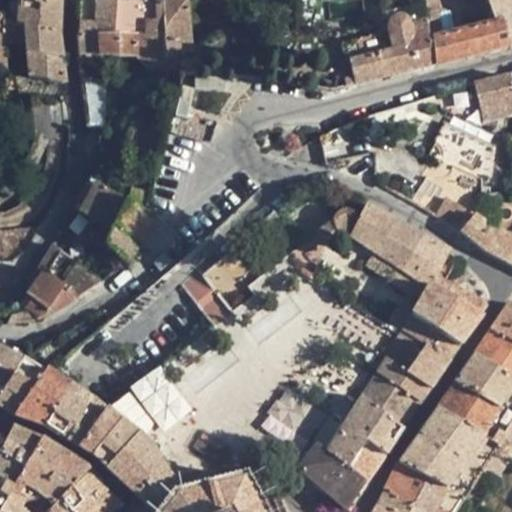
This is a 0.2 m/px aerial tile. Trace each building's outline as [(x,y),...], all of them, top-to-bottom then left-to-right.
[(60,33),(61,5),(37,0),(17,0),(17,4),(16,24),(16,26),(60,33)] [(76,37),(114,37),(115,3),(78,0),(76,37)] [(471,0),(481,29),(494,25),(484,0),(424,0),(427,21),(430,42),(443,39),(438,0),(471,0)] [(511,0),(484,0),(494,25),(481,29),(443,39),(430,42),(434,67),(511,46),(511,0)] [(191,55),(191,52),(186,2),(163,4),(163,37),(165,63),(191,55)] [(157,5),(115,3),(114,37),(163,37),(163,4),(157,5)] [(434,67),(430,42),(427,21),(409,26),(408,24),(402,20),(399,19),(395,19),(391,21),(387,25),(386,29),(386,32),(336,45),(342,68),(350,66),(354,79),(356,87),(434,67)] [(5,45),(12,44),(8,23),(3,22),(5,45)] [(18,44),(16,26),(16,24),(8,23),(12,44),(18,44)] [(24,44),(25,53),(42,56),(63,58),(60,33),(16,26),(18,44),(24,44)] [(134,59),(145,72),(156,84),(159,89),(173,71),(165,63),(163,37),(114,37),(76,37),(82,81),(100,81),(97,58),(134,59)] [(5,56),(14,55),(12,44),(5,45),(5,56)] [(12,44),(14,55),(25,53),(24,44),(18,44),(12,44)] [(45,80),(42,56),(25,53),(28,78),(45,80)] [(63,58),(42,56),(45,80),(66,83),(63,58)] [(124,94),(137,106),(156,84),(145,72),(124,94)] [(480,110),(511,104),(511,96),(510,78),(472,87),(480,110)] [(345,90),(356,87),(354,79),(343,82),(345,90)] [(444,128),(430,155),(488,182),(491,150),(444,128)] [(90,236),(94,239),(101,245),(103,246),(112,228),(119,215),(125,202),(90,180),(74,210),(96,223),(90,236)] [(131,190),(128,203),(148,215),(151,196),(131,190)] [(417,193),(411,203),(418,208),(424,197),(417,193)] [(465,212),(444,199),(441,204),(433,217),(450,227),(454,221),(456,222),(460,216),(463,217),(465,212)] [(148,215),(128,203),(125,202),(119,215),(144,237),(154,219),(148,215)] [(363,207),(357,218),(358,221),(358,224),(358,228),(356,232),(353,235),(349,236),(347,238),(376,256),(394,224),(363,207)] [(332,223),(316,235),(326,249),(340,237),(347,238),(349,236),(353,235),(356,232),(358,228),(358,224),(358,221),(357,218),(356,216),(351,212),(347,210),(343,211),(339,212),(336,214),(332,219),(332,223)] [(466,218),(463,217),(460,216),(456,222),(454,221),(450,227),(459,233),(474,217),(470,214),(466,218)] [(144,237),(119,215),(112,228),(137,249),(144,237)] [(511,238),(511,239),(483,232),(484,223),(474,217),(459,233),(484,254),(511,268),(511,238)] [(386,262),(395,268),(402,273),(421,239),(394,224),(376,256),(386,262)] [(42,228),(17,230),(20,256),(26,252),(42,228)] [(137,249),(112,228),(103,246),(127,267),(128,266),(137,249)] [(17,230),(0,232),(0,237),(7,262),(11,262),(20,256),(17,230)] [(94,239),(83,247),(91,254),(101,245),(94,239)] [(449,254),(421,239),(402,273),(415,281),(426,288),(431,291),(436,281),(448,256),(449,254)] [(101,284),(76,266),(61,254),(53,247),(38,271),(41,274),(56,285),(77,300),(101,284)] [(67,247),(61,254),(76,266),(91,254),(83,247),(76,253),(67,247)] [(152,288),(167,305),(192,283),(183,272),(194,263),(188,256),(152,288)] [(386,262),(376,256),(367,270),(377,276),(386,262)] [(377,276),(385,281),(395,268),(386,262),(377,276)] [(405,294),(399,303),(402,305),(415,281),(402,273),(395,268),(385,281),(405,294)] [(50,317),(77,300),(56,285),(41,274),(25,296),(34,303),(26,314),(37,322),(50,317)] [(413,310),(411,315),(410,316),(458,348),(486,308),(436,281),(431,291),(426,288),(415,281),(402,305),(413,310)] [(402,305),(399,308),(411,315),(413,310),(402,305)] [(489,332),(511,345),(511,307),(507,305),(489,332)] [(399,308),(397,307),(384,328),(387,329),(399,308)] [(411,315),(399,308),(387,329),(398,337),(401,332),(410,316),(411,315)] [(23,325),(37,322),(26,314),(11,316),(4,326),(23,325)] [(401,332),(448,363),(458,348),(410,316),(401,332)] [(398,337),(392,347),(439,376),(448,363),(401,332),(398,337)] [(511,345),(489,332),(473,356),(511,377),(511,345)] [(392,347),(384,359),(405,373),(430,389),(439,376),(392,347)] [(0,394),(1,395),(22,361),(0,350),(0,394)] [(511,377),(473,356),(454,385),(498,410),(511,391),(511,377)] [(384,359),(375,374),(398,390),(419,404),(430,389),(405,373),(384,359)] [(22,361),(1,395),(0,396),(0,410),(13,419),(14,415),(43,373),(22,361)] [(44,372),(43,373),(14,415),(13,419),(44,429),(66,386),(51,376),(44,372)] [(375,374),(360,398),(402,431),(411,417),(391,401),(398,390),(375,374)] [(66,386),(44,429),(65,442),(92,399),(68,383),(66,386)] [(498,410),(454,385),(437,410),(483,437),(498,410)] [(391,401),(411,417),(419,404),(398,390),(391,401)] [(360,398),(342,426),(364,444),(384,457),(402,431),(360,398)] [(92,399),(65,442),(77,448),(106,408),(92,399)] [(106,408),(77,448),(91,456),(118,422),(106,412),(109,410),(106,408)] [(483,437),(437,410),(419,436),(464,464),(483,437)] [(118,422),(91,456),(106,469),(137,435),(118,422)] [(325,452),(347,469),(364,444),(342,426),(325,452)] [(511,458),(511,455),(511,433),(508,429),(504,435),(506,436),(502,442),(508,445),(503,451),(498,448),(498,449),(511,458)] [(0,509),(39,442),(27,439),(28,437),(10,430),(5,440),(0,437),(0,509)] [(499,446),(502,442),(506,436),(504,435),(498,431),(491,442),(499,446)] [(137,435),(106,469),(119,481),(153,450),(137,435)] [(464,464),(419,436),(397,465),(445,490),(464,464)] [(491,442),(483,437),(464,464),(481,475),(482,474),(498,449),(498,448),(499,446),(491,442)] [(52,508),(66,494),(77,483),(87,472),(68,458),(39,442),(0,509),(0,511),(21,511),(19,510),(29,493),(40,498),(52,508)] [(499,446),(498,448),(503,451),(508,445),(502,442),(499,446)] [(364,444),(347,469),(366,484),(384,457),(364,444)] [(327,497),(347,469),(325,452),(315,446),(295,471),(327,497)] [(511,458),(498,449),(482,474),(494,482),(511,458)] [(153,450),(119,481),(136,497),(144,505),(150,511),(151,511),(173,487),(175,487),(167,474),(153,450)] [(445,490),(464,500),(481,475),(464,464),(445,490)] [(445,490),(397,465),(384,493),(423,511),(439,511),(435,510),(445,490)] [(269,511),(248,468),(175,487),(173,487),(151,511),(269,511)] [(345,511),(349,511),(366,484),(347,469),(327,497),(345,511)] [(91,475),(87,472),(77,483),(100,511),(119,511),(122,510),(113,501),(100,488),(91,475)] [(100,511),(77,483),(66,494),(81,511),(100,511)] [(457,511),(464,500),(445,490),(435,510),(439,511),(457,511)] [(423,511),(384,493),(381,500),(377,507),(386,511),(423,511)] [(81,511),(66,494),(52,508),(47,511),(81,511)]
